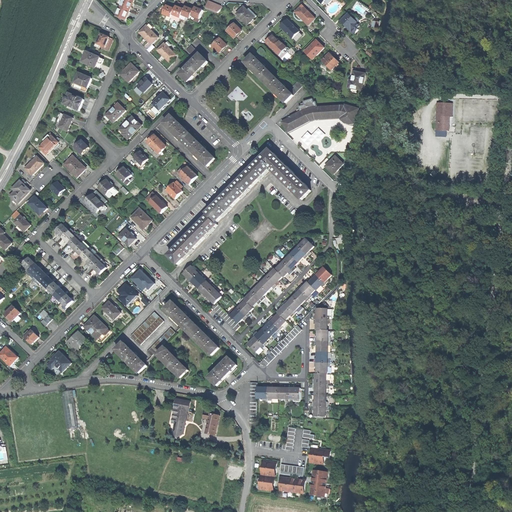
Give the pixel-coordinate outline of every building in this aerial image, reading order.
[(126,0),(123,0),(120,8),(129,12),(131,7),(133,3),(126,0)] [(300,8),(296,11),(298,13),(296,14),(300,18),(301,16),(309,25),(316,18),(303,4),(300,8)] [(167,15),(172,17),(173,14),(176,8),(171,6),(167,5),(164,14),(167,15)] [(182,17),(183,15),(185,9),(181,7),(177,6),(176,8),(173,14),(182,17)] [(191,18),(193,15),(195,9),(191,8),(186,6),(185,9),(183,15),(191,18)] [(195,9),(193,15),(197,17),(201,18),(204,10),(200,8),(196,6),(195,9)] [(237,13),(249,24),(252,21),(256,17),(248,9),(245,6),(237,13)] [(250,7),(248,9),(256,17),(258,15),(250,7)] [(117,17),(126,21),(128,16),(129,12),(120,8),(117,17)] [(347,25),(351,29),(358,22),(350,14),(343,21),(347,25)] [(282,26),(293,38),(301,31),(289,19),(285,23),(282,26)] [(351,29),(355,33),(360,29),(358,28),(361,25),(358,22),(351,29)] [(232,33),(236,37),(239,34),(242,30),(235,23),(229,30),(232,33)] [(146,38),(152,44),(159,37),(151,29),(147,25),(140,32),(146,38)] [(106,35),(102,34),(98,43),(97,43),(96,46),(100,48),(100,47),(101,45),(106,47),(110,37),(106,35)] [(267,41),(280,55),(288,48),(280,40),(279,41),(273,35),(270,38),(267,41)] [(114,38),(110,37),(106,47),(105,49),(109,50),(114,38)] [(217,48),(221,52),(224,48),(228,45),(221,38),(214,45),(217,48)] [(307,51),(314,58),(325,47),(322,43),(318,40),(307,51)] [(165,43),(158,49),(164,55),(170,61),(177,55),(165,43)] [(187,49),(197,58),(202,54),(192,44),(187,49)] [(83,61),(96,67),(98,62),(100,57),(88,52),(86,56),(85,55),(83,61)] [(333,69),(340,62),(335,57),(331,53),(324,60),(333,69)] [(185,78),(189,81),(209,61),(202,54),(197,58),(182,74),(185,78)] [(246,62),(266,82),(274,74),(264,64),(254,54),(246,62)] [(122,75),(130,82),(141,71),(133,63),(129,67),(127,69),(128,70),(122,75)] [(360,72),(355,72),(354,82),(351,82),(350,88),(354,88),(359,89),(364,90),(367,74),(360,72)] [(76,83),(89,88),(91,83),(93,79),(80,73),(78,77),(78,78),(76,83)] [(281,82),(274,74),(266,82),(286,102),(294,95),(289,90),(281,82)] [(139,86),(145,92),(154,83),(150,80),(147,77),(139,86)] [(299,80),(289,90),(294,95),(304,85),(299,80)] [(87,92),(89,88),(76,83),(74,82),(73,86),(87,92)] [(164,92),(154,103),(161,110),(171,99),(167,95),(164,92)] [(65,104),(80,110),(82,105),(84,100),(70,93),(65,104)] [(284,122),(289,131),(304,124),(313,120),(316,119),(343,117),(343,120),(348,124),(356,124),(360,108),(347,104),(319,107),(314,98),(305,101),(306,104),(300,106),(301,108),(302,111),(297,114),(284,122)] [(438,102),(438,115),(440,116),(451,116),(453,116),(453,103),(438,102)] [(120,103),(108,114),(112,118),(111,120),(112,121),(115,123),(127,110),(120,103)] [(60,127),(69,131),(72,124),(74,118),(65,114),(60,127)] [(165,123),(164,125),(185,146),(194,137),(182,125),(173,115),(165,123)] [(440,130),(451,131),(451,116),(440,116),(440,122),(440,130)] [(134,117),(121,129),(125,133),(124,134),(126,136),(129,138),(132,134),(133,135),(142,126),(139,123),(140,123),(134,117)] [(309,131),(302,138),(309,145),(316,138),(320,142),(327,134),(320,127),(313,135),(309,131)] [(40,147),(47,154),(53,149),(59,142),(52,135),(40,147)] [(153,146),(156,149),(160,145),(163,142),(156,135),(153,139),(149,142),(153,146)] [(204,146),(194,137),(185,146),(207,167),(208,166),(216,158),(204,146)] [(76,147),(83,154),(90,148),(85,142),(83,141),(76,147)] [(165,149),(160,145),(156,149),(161,153),(165,149)] [(208,214),(211,216),(217,223),(272,168),(304,200),(313,191),(272,150),(236,186),(208,214)] [(139,162),(143,165),(144,164),(149,159),(141,151),(138,154),(135,157),(139,162)] [(26,168),(33,175),(39,169),(45,163),(38,156),(26,168)] [(66,164),(78,177),(82,173),(87,168),(75,156),(66,164)] [(327,166),(335,174),(345,164),(337,156),(331,162),(327,166)] [(187,180),(191,184),(195,180),(199,176),(189,166),(185,170),(183,168),(179,172),(185,178),(187,180)] [(117,174),(125,182),(128,179),(133,175),(125,167),(121,171),(117,174)] [(100,187),(107,195),(111,191),(115,187),(108,180),(104,184),(100,187)] [(25,185),(21,181),(15,187),(18,190),(12,196),(16,200),(19,204),(32,191),(29,188),(25,185)] [(52,188),(60,196),(63,193),(67,190),(59,182),(52,188)] [(168,190),(177,199),(180,195),(184,191),(175,182),(168,190)] [(120,192),(115,187),(111,191),(114,194),(115,196),(120,192)] [(97,190),(94,193),(102,201),(105,204),(108,201),(97,190)] [(102,201),(94,193),(91,197),(87,200),(90,203),(96,208),(102,201)] [(165,210),(169,206),(157,195),(153,199),(150,202),(162,213),(165,210)] [(30,204),(41,215),(44,213),(48,208),(43,203),(42,202),(37,197),(30,204)] [(97,212),(105,204),(102,201),(96,208),(90,203),(89,204),(97,212)] [(133,217),(145,229),(149,225),(153,220),(141,208),(133,217)] [(19,226),(26,232),(29,229),(32,225),(27,220),(25,218),(23,216),(16,222),(19,226)] [(170,256),(179,265),(219,225),(217,223),(211,216),(170,256)] [(64,237),(70,231),(67,227),(64,224),(58,231),(60,234),(64,237)] [(23,235),(26,232),(19,226),(16,228),(23,235)] [(0,231),(0,244),(1,244),(7,250),(10,247),(13,243),(6,236),(6,237),(4,235),(6,232),(3,229),(0,231)] [(134,242),(137,238),(128,229),(121,236),(130,246),(134,242)] [(73,233),(70,231),(64,237),(67,240),(70,243),(77,237),(73,233)] [(79,235),(77,237),(83,243),(85,241),(79,235)] [(83,243),(77,237),(70,243),(73,246),(76,250),(83,243)] [(303,243),(300,246),(308,254),(310,252),(315,246),(308,238),(303,243)] [(85,241),(83,243),(89,249),(91,247),(85,241)] [(89,249),(83,243),(76,250),(79,253),(83,256),(89,249)] [(114,250),(118,255),(125,248),(121,243),(114,250)] [(297,249),(292,254),(300,261),(306,256),(308,254),(300,246),(297,249)] [(98,254),(91,247),(89,249),(96,256),(98,254)] [(96,256),(89,249),(83,256),(86,259),(89,262),(96,256)] [(104,260),(98,254),(96,256),(102,262),(104,260)] [(288,258),(285,262),(293,269),(294,267),(300,261),(292,254),(288,258)] [(102,262),(96,256),(89,262),(92,265),(95,268),(102,262)] [(24,264),(31,271),(37,264),(34,261),(31,258),(24,264)] [(110,266),(104,260),(102,262),(108,268),(110,266)] [(108,268),(102,262),(95,268),(98,271),(102,275),(108,268)] [(282,264),(277,269),(284,276),(285,277),(291,271),(293,269),(285,262),(282,264)] [(29,273),(31,271),(24,264),(22,266),(29,273)] [(34,274),(37,277),(43,270),(40,267),(37,264),(31,271),(34,274)] [(193,266),(185,274),(191,279),(193,282),(201,274),(198,271),(193,266)] [(320,273),(318,275),(326,283),(329,280),(333,275),(325,267),(320,273)] [(266,279),(261,284),(269,292),(275,286),(279,282),(284,276),(277,269),(276,268),(271,273),(266,279)] [(37,277),(43,283),(50,276),(46,273),(43,270),(37,277)] [(133,279),(145,290),(149,286),(154,281),(142,270),(137,275),(133,279)] [(203,276),(201,274),(193,282),(195,283),(201,289),(208,281),(203,276)] [(316,277),(310,283),(317,289),(318,290),(323,286),(326,283),(318,275),(316,277)] [(43,283),(49,289),(56,283),(53,280),(50,276),(43,283)] [(35,279),(41,285),(43,283),(37,277),(35,279)] [(213,286),(208,281),(201,289),(206,295),(208,297),(216,289),(213,286)] [(304,287),(302,289),(310,297),(312,294),(317,289),(310,283),(309,282),(304,287)] [(41,285),(47,291),(49,289),(43,283),(41,285)] [(49,289),(55,296),(62,289),(59,286),(56,283),(49,289)] [(121,299),(129,306),(131,304),(132,306),(134,304),(132,303),(140,296),(128,284),(124,289),(120,292),(124,296),(121,299)] [(256,289),(254,292),(262,299),(264,297),(269,292),(261,284),(256,289)] [(47,291),(54,297),(55,296),(49,289),(47,291)] [(55,296),(62,302),(69,296),(65,292),(62,289),(55,296)] [(219,291),(216,289),(208,297),(210,299),(216,304),(218,302),(224,296),(219,291)] [(300,292),(294,297),(302,305),(307,300),(310,297),(302,289),(300,292)] [(246,299),(247,300),(254,307),(260,301),(262,299),(254,292),(251,294),(246,299)] [(60,304),(62,302),(55,296),(54,297),(60,304)] [(65,305),(68,308),(75,302),(72,299),(69,296),(62,302),(65,305)] [(289,303),(287,305),(295,313),(297,310),(302,305),(294,297),(289,303)] [(242,305),(239,308),(247,316),(249,314),(255,308),(254,307),(247,300),(242,305)] [(104,308),(116,320),(123,313),(118,309),(117,307),(111,302),(108,305),(104,308)] [(175,302),(167,310),(190,333),(198,325),(186,314),(175,302)] [(232,315),(218,302),(216,304),(213,307),(237,330),(242,325),(240,323),(232,315)] [(279,313),(280,314),(287,321),(292,316),(295,313),(287,305),(285,307),(279,313)] [(11,318),(14,322),(23,314),(15,306),(7,315),(11,318)] [(236,311),(232,315),(240,323),(245,318),(247,316),(239,308),(236,311)] [(318,317),(318,319),(329,319),(329,314),(329,308),(318,308),(318,317)] [(132,335),(137,340),(161,317),(156,312),(132,335)] [(274,319),(272,321),(280,329),(283,326),(288,321),(287,321),(280,314),(274,319)] [(43,323),(47,327),(55,319),(50,315),(43,323)] [(91,322),(86,327),(99,339),(100,338),(103,341),(109,336),(108,335),(111,331),(97,316),(91,322)] [(137,340),(142,345),(165,322),(161,317),(137,340)] [(318,330),(319,330),(329,330),(329,324),(329,319),(318,319),(318,322),(318,330)] [(270,323),(265,329),(273,337),(277,332),(280,329),(272,321),(270,323)] [(209,336),(198,325),(190,333),(214,356),(221,348),(209,336)] [(266,358),(271,363),(303,330),(298,325),(266,358)] [(148,352),(153,356),(177,333),(172,328),(148,352)] [(259,334),(257,337),(265,345),(268,342),(273,337),(265,329),(259,334)] [(319,338),(319,341),(330,341),(330,337),(330,330),(329,330),(319,330),(319,338)] [(27,338),(34,345),(37,341),(41,338),(34,331),(32,333),(28,337),(27,338)] [(70,343),(78,351),(88,340),(81,333),(76,338),(70,343)] [(250,344),(257,352),(262,347),(265,345),(257,337),(255,338),(250,344)] [(319,344),(319,352),(330,352),(330,345),(330,341),(319,341),(319,344)] [(140,374),(148,366),(125,342),(117,350),(129,362),(140,374)] [(170,367),(182,379),(190,371),(167,347),(159,355),(170,367)] [(1,356),(12,366),(15,363),(19,359),(15,355),(16,355),(9,348),(1,356)] [(54,362),(50,366),(54,370),(58,366),(64,373),(73,364),(62,352),(57,357),(53,361),(54,362)] [(319,360),(319,362),(330,363),(330,358),(330,352),(319,352),(319,360)] [(211,378),(219,386),(230,375),(239,366),(231,358),(211,378)] [(319,365),(318,373),(328,374),(329,374),(329,367),(330,363),(319,362),(319,365)] [(61,376),(64,373),(58,366),(54,370),(61,376)] [(317,382),(317,384),(328,384),(328,380),(328,374),(318,373),(317,373),(317,382)] [(317,388),(317,395),(327,395),(327,389),(328,384),(317,384),(317,388)] [(267,387),(257,387),(257,398),(265,398),(269,399),(270,387),(267,387)] [(273,387),(270,387),(269,399),(273,399),(280,399),(280,387),(273,387)] [(288,388),(280,387),(280,399),(287,399),(291,399),(291,388),(288,388)] [(294,388),(291,388),(291,399),(295,399),(302,399),(302,388),(294,388)] [(74,391),(63,392),(70,439),(71,439),(70,429),(76,428),(77,438),(73,439),(73,440),(81,439),(75,402),(74,391)] [(316,403),(316,406),(327,406),(327,402),(327,395),(317,395),(316,403)] [(192,401),(177,398),(173,422),(176,423),(174,432),(178,438),(185,433),(189,411),(190,412),(192,401)] [(316,409),(316,417),(327,417),(327,410),(327,406),(316,406),(316,409)] [(221,416),(206,412),(204,418),(211,419),(208,434),(217,436),(221,416)] [(293,451),(296,429),(289,428),(286,450),(293,451)] [(304,430),(303,437),(315,439),(315,435),(311,434),(311,431),(304,430)] [(303,440),(302,447),(309,448),(310,441),(303,440)] [(331,459),(331,451),(312,449),(310,463),(324,465),(325,458),(331,459)] [(277,473),(278,462),(264,461),(260,490),(274,492),(276,481),(278,482),(279,473),(277,473)] [(305,468),(282,464),(280,474),(304,477),(305,468)] [(314,470),(310,495),(326,497),(329,473),(314,470)] [(282,477),(280,491),(305,494),(306,481),(282,477)]
